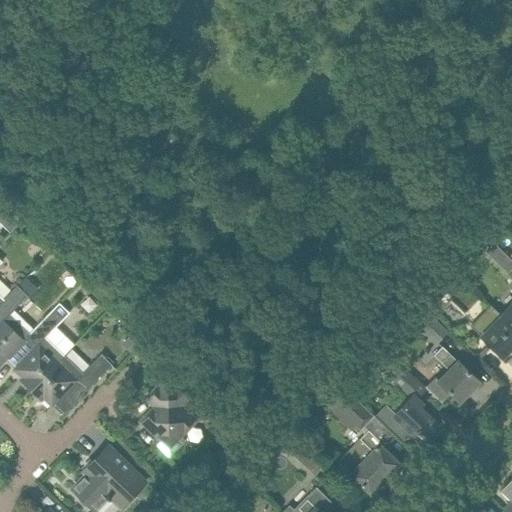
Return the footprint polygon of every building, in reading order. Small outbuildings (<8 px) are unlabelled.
[(511,260),(496,245),(493,242),(485,251),(507,273),(511,268),(511,260)] [(0,259),(0,303),(17,286),(4,299),(0,295),(0,263),(2,261),(0,259)] [(423,283),(411,295),(428,311),(440,299),(423,283)] [(0,364),(59,303),(29,333),(9,314),(27,296),(17,286),(0,303),(0,364)] [(69,313),(59,303),(0,364),(0,365),(7,358),(15,366),(13,369),(25,381),(23,383),(30,390),(64,355),(45,337),(69,313)] [(511,304),(502,315),(490,304),(489,305),(511,326),(511,304)] [(502,356),(511,345),(511,326),(489,305),(470,325),(502,356)] [(414,322),(436,343),(446,333),(425,312),(414,322)] [(424,385),(427,388),(441,402),(450,392),(459,401),(478,381),(458,361),(442,346),(434,355),(448,369),(438,379),(434,375),(424,385)] [(111,364),(101,354),(82,373),(64,355),(30,390),(37,397),(39,394),(52,406),(54,404),(64,413),(111,364)] [(422,403),(419,400),(416,398),(425,389),(394,359),(384,370),(411,396),(395,413),(386,404),(376,415),(373,412),(372,413),(392,433),(402,442),(402,441),(410,431),(420,441),(437,424),(419,406),(422,403)] [(140,421),(154,435),(160,441),(156,445),(169,457),(185,440),(181,436),(196,420),(182,406),(190,397),(167,375),(148,395),(157,403),(140,421)] [(343,386),(329,400),(333,404),(355,426),(364,434),(359,438),(337,461),(351,473),(351,474),(356,479),(370,493),(399,463),(380,445),(392,433),(372,413),(343,386)] [(283,427),(274,436),(282,443),(290,434),(283,427)] [(313,474),(322,465),(300,444),(291,453),(313,474)] [(72,488),(86,502),(95,510),(109,496),(120,507),(145,481),(108,445),(83,471),(86,474),(72,488)] [(511,497),(502,508),(506,511),(511,511),(511,478),(502,488),(511,497)] [(321,511),(331,502),(317,488),(315,487),(294,509),(289,504),(281,511),(321,511)]
